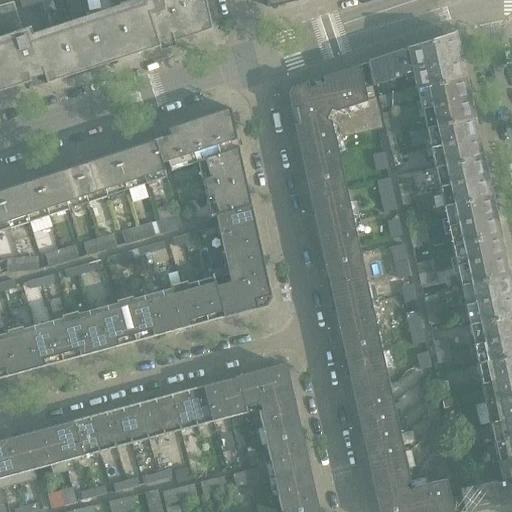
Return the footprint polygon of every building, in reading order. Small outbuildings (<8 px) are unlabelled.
[(47,84),(160,47),(159,45),(173,40),(174,43),(212,30),(205,0),(143,0),(145,4),(96,20),(89,0),(84,0),(83,1),(89,22),(27,43),(14,3),(0,6),(0,92),(31,82),(30,80),(44,76),(47,84)] [(22,9),(52,0),(22,0),(20,1),(22,9)] [(305,0),(306,0),(265,0),(267,7),(270,8),(271,8),(275,11),(278,6),(305,0)] [(460,62),(458,51),(456,40),(454,35),(368,63),(373,86),(377,85),(408,73),(414,71),(460,62)] [(464,81),(460,62),(414,71),(419,91),(464,81)] [(382,129),(372,87),(373,86),(368,63),(367,63),(367,64),(347,70),(361,133),(382,129)] [(361,133),(347,70),(327,77),(340,138),(361,133)] [(340,138),(327,77),(305,84),(317,141),(335,137),(336,139),(340,138)] [(469,100),(464,81),(419,91),(423,111),(469,100)] [(317,141),(305,84),(291,89),(288,94),(291,109),(299,145),(317,141)] [(387,95),(379,97),(382,109),(390,107),(387,95)] [(473,120),(469,100),(423,111),(427,130),(473,120)] [(166,178),(165,174),(199,163),(234,149),(232,142),(236,140),(229,108),(167,129),(169,136),(82,164),(94,202),(166,178)] [(397,116),(384,119),(388,138),(401,136),(397,116)] [(477,139),(473,120),(427,130),(432,149),(477,139)] [(401,136),(388,138),(389,144),(402,141),(401,136)] [(357,237),(343,171),(336,139),(335,137),(317,141),(299,145),(321,245),(357,237)] [(482,159),(477,139),(432,149),(436,169),(482,159)] [(404,144),(391,147),(393,158),(406,155),(404,144)] [(247,186),(245,177),(238,148),(234,149),(199,163),(207,200),(247,186)] [(373,156),(374,164),(385,162),(383,154),(373,156)] [(406,155),(393,158),(395,167),(408,164),(406,155)] [(486,179),(482,159),(436,169),(440,189),(486,179)] [(385,162),(374,164),(376,172),(387,170),(385,162)] [(0,232),(94,202),(82,164),(0,191),(0,232)] [(377,182),(380,198),(392,195),(389,179),(377,182)] [(491,198),(486,179),(440,189),(445,208),(491,198)] [(412,184),(399,187),(401,197),(414,194),(412,184)] [(216,216),(251,205),(247,186),(207,200),(211,218),(216,216)] [(414,194),(401,197),(403,206),(416,203),(414,194)] [(392,195),(380,198),(384,213),(396,211),(392,195)] [(495,218),(491,198),(445,208),(449,228),(495,218)] [(255,223),(251,205),(216,216),(220,230),(255,223)] [(183,228),(179,216),(174,217),(170,206),(155,211),(159,222),(156,222),(160,235),(183,228)] [(499,235),(495,218),(449,228),(453,245),(499,235)] [(213,228),(210,220),(198,224),(200,231),(213,228)] [(387,222),(389,230),(400,228),(398,220),(387,222)] [(408,225),(410,237),(427,233),(424,222),(408,225)] [(258,238),(255,223),(220,230),(223,246),(258,238)] [(155,236),(152,224),(142,227),(146,239),(155,236)] [(146,239),(142,227),(122,233),(125,245),(146,239)] [(400,228),(389,230),(391,238),(402,236),(400,228)] [(198,241),(196,233),(172,239),(174,247),(198,241)] [(427,233),(410,237),(412,245),(429,241),(427,233)] [(117,247),(113,235),(106,237),(109,250),(117,247)] [(503,255),(499,235),(453,245),(450,246),(455,266),(503,255)] [(109,250),(106,237),(83,244),(87,256),(109,250)] [(372,303),(357,237),(321,245),(336,311),(372,303)] [(261,253),(258,238),(223,246),(226,261),(261,253)] [(140,258),(169,249),(167,242),(137,250),(140,258)] [(398,279),(410,277),(403,245),(391,248),(398,279)] [(79,259),(75,247),(45,256),(49,268),(79,259)] [(218,249),(205,252),(207,261),(221,258),(218,249)] [(271,299),(263,259),(261,253),(226,261),(228,266),(212,271),(214,278),(225,318),(267,307),(271,299)] [(127,262),(125,254),(113,257),(115,265),(127,262)] [(508,275),(503,255),(455,266),(460,286),(508,275)] [(39,271),(38,258),(6,261),(7,273),(39,271)] [(433,261),(416,265),(421,285),(438,281),(433,261)] [(91,273),(89,265),(65,271),(67,279),(91,273)] [(191,327),(180,284),(177,272),(169,275),(173,289),(163,292),(173,331),(191,327)] [(18,374),(173,331),(163,292),(161,292),(157,275),(141,280),(145,297),(133,300),(132,297),(117,301),(118,304),(107,307),(78,315),(77,312),(62,316),(63,319),(23,330),(22,327),(7,331),(7,334),(18,374)] [(511,294),(508,275),(460,286),(464,305),(511,294)] [(54,283),(52,276),(28,282),(30,290),(54,283)] [(225,318),(214,278),(197,283),(208,322),(219,319),(219,320),(225,318)] [(0,292),(16,288),(15,285),(14,281),(0,284),(0,292)] [(208,322),(197,283),(188,285),(187,282),(180,284),(191,327),(208,322)] [(405,304),(416,301),(412,286),(402,288),(405,304)] [(511,314),(511,294),(464,305),(468,325),(511,314)] [(438,301),(425,304),(427,313),(440,310),(438,301)] [(391,390),(372,303),(336,311),(355,398),(391,390)] [(442,321),(440,310),(427,313),(430,324),(432,333),(445,330),(442,321)] [(413,345),(425,343),(418,311),(406,314),(413,345)] [(511,334),(511,314),(468,325),(473,343),(511,334)] [(0,378),(18,374),(7,334),(0,335),(0,378)] [(511,356),(511,334),(473,343),(477,364),(511,356)] [(446,340),(434,343),(438,364),(451,361),(446,340)] [(420,371),(429,369),(431,368),(427,353),(416,355),(420,371)] [(511,377),(511,356),(477,364),(476,364),(480,384),(511,377)] [(236,377),(236,378),(244,408),(257,404),(260,400),(258,393),(291,386),(287,369),(281,365),(236,377)] [(511,397),(511,377),(480,384),(485,404),(511,397)] [(244,408),(236,378),(220,383),(229,418),(246,413),(244,408)] [(446,382),(438,384),(440,393),(448,391),(446,382)] [(229,418),(220,383),(203,387),(213,422),(229,418)] [(308,463),(291,386),(258,393),(260,400),(257,404),(260,405),(261,410),(258,411),(272,472),(308,463)] [(425,405),(437,402),(433,386),(421,389),(425,405)] [(213,422),(203,387),(187,392),(196,427),(213,422)] [(394,406),(391,390),(355,398),(358,414),(394,406)] [(196,427),(187,392),(171,396),(181,431),(196,427)] [(450,394),(441,395),(444,407),(452,406),(450,394)] [(171,396),(138,405),(148,440),(181,431),(171,396)] [(511,418),(511,397),(485,404),(489,423),(511,418)] [(148,440),(138,405),(122,409),(131,444),(148,440)] [(398,421),(394,406),(358,414),(362,429),(398,421)] [(131,444),(122,409),(106,413),(116,448),(131,444)] [(116,448),(106,413),(90,418),(99,453),(116,448)] [(99,453),(90,418),(74,422),(83,457),(99,453)] [(456,418),(449,419),(452,430),(458,428),(456,418)] [(511,438),(511,418),(489,423),(493,442),(511,438)] [(433,438),(444,436),(441,420),(430,422),(433,438)] [(401,437),(398,421),(362,429),(365,445),(401,437)] [(83,457),(74,422),(57,427),(67,462),(83,457)] [(67,462),(57,427),(41,431),(52,473),(52,476),(69,471),(67,462)] [(52,473),(41,431),(34,433),(34,434),(34,435),(34,436),(33,437),(32,437),(41,469),(46,467),(48,474),(52,473)] [(35,470),(25,435),(8,440),(20,484),(36,480),(33,471),(35,470)] [(404,451),(401,437),(365,445),(368,459),(404,451)] [(511,459),(511,438),(493,442),(498,462),(511,459)] [(20,484),(8,440),(0,442),(0,476),(3,489),(20,484)] [(425,511),(420,486),(415,487),(412,491),(406,487),(410,480),(408,469),(404,451),(368,459),(372,477),(379,510),(380,510),(380,511),(425,511)] [(248,454),(251,466),(259,464),(256,452),(248,454)] [(438,463),(450,460),(448,452),(436,455),(438,463)] [(465,471),(462,457),(454,459),(457,472),(465,471)] [(511,478),(511,459),(498,462),(502,481),(511,478)] [(318,511),(309,469),(308,463),(272,472),(281,511),(284,510),(284,511),(318,511)] [(146,477),(148,485),(172,478),(170,470),(146,477)] [(256,470),(233,475),(236,487),(259,481),(256,470)] [(113,485),(115,493),(140,486),(137,478),(113,485)] [(224,478),(200,484),(203,496),(227,490),(224,478)] [(466,511),(511,502),(511,478),(502,481),(460,489),(465,511),(466,511)] [(453,511),(447,480),(420,486),(425,511),(453,511)] [(162,493),(166,505),(197,497),(194,485),(162,493)] [(81,493),(83,501),(107,494),(105,487),(81,493)] [(73,488),(61,491),(65,505),(77,502),(73,488)] [(162,511),(157,491),(145,494),(149,511),(162,511)] [(132,497),(109,503),(111,511),(122,511),(135,509),(132,497)] [(38,503),(26,507),(14,510),(14,511),(37,511),(40,511),(38,503)]
